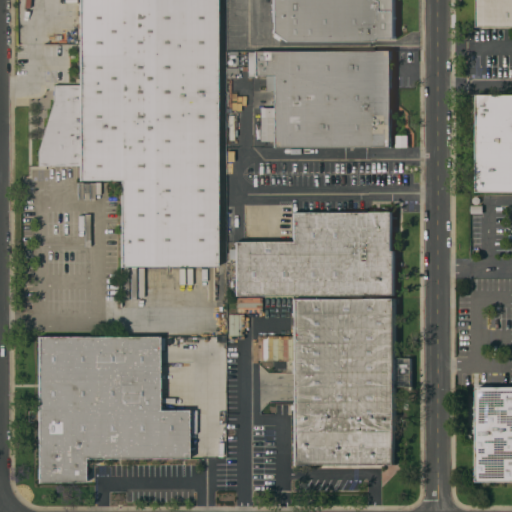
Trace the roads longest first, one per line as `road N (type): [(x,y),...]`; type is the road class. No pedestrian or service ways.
road 1 (residential): [(439,0),(440,511)]
road 2 (residential): [(5,511),(5,0)]
